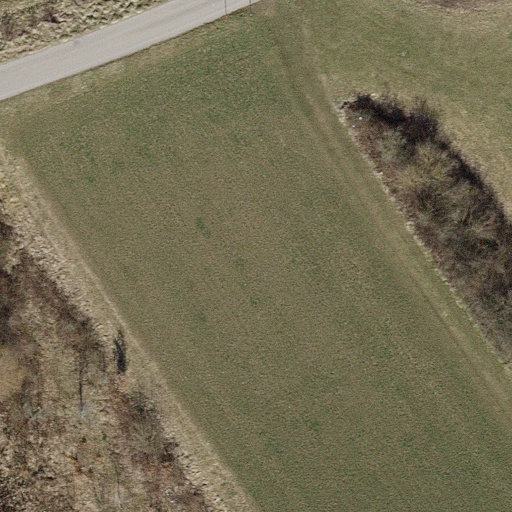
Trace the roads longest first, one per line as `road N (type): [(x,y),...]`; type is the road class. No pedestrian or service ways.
road 1 (track): [(511,369),(315,88),(263,0)]
road 2 (track): [(205,0),(0,74)]
